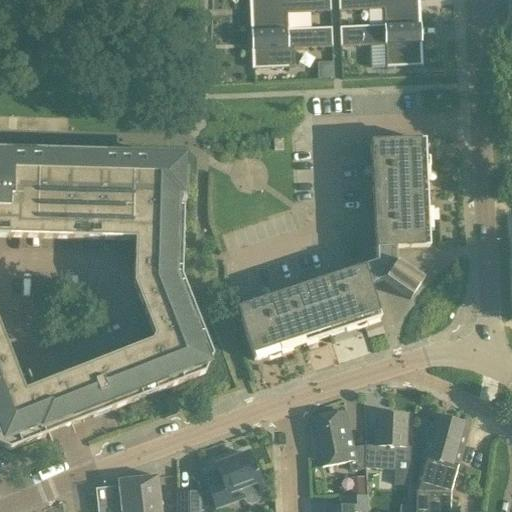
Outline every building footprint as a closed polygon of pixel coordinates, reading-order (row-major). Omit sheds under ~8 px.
[(286,32),(286,31),(285,15),(330,13),(329,0),(253,0),(254,15),(250,15),(250,34),(255,34),(255,33),(286,32)] [(414,26),(414,27),(419,27),(418,7),(414,8),(413,0),(337,0),(338,12),(383,10),(383,27),(383,28),(414,26)] [(383,28),(383,27),(339,29),(339,48),(384,46),(385,69),(420,67),(419,43),(415,44),(414,27),(414,26),(383,28)] [(255,33),(255,34),(255,51),(251,51),(252,70),(293,69),(293,50),(331,49),(330,29),(286,31),(286,32),(255,33)] [(394,258),(393,251),(428,249),(427,233),(423,142),(369,144),(374,258),(374,265),(368,266),(237,310),(235,311),(252,362),(364,325),(379,320),(368,288),(375,285),(382,283),(409,301),(420,284),(394,266),(394,258)] [(92,419),(114,411),(204,376),(211,358),(180,279),(183,174),(170,160),(0,155),(0,448),(9,452),(44,439),(52,435),(92,419)] [(320,469),(349,463),(351,473),(365,470),(366,447),(353,449),(346,414),(310,421),(320,469)] [(375,447),(366,447),(365,470),(396,472),(396,463),(398,463),(398,464),(409,464),(409,463),(411,464),(412,448),(406,448),(408,418),(381,416),(380,433),(376,433),(375,447)] [(417,511),(451,511),(452,495),(459,468),(470,427),(437,418),(426,458),(416,494),(418,494),(417,511)] [(242,499),(243,502),(246,505),(249,505),(256,503),(258,500),(258,496),(257,493),(260,492),(254,475),(256,474),(254,470),(252,471),(246,455),(243,457),(242,455),(239,454),(234,456),(233,458),(233,460),(215,467),(219,479),(216,480),(220,491),(209,495),(214,509),(242,499)] [(348,491),(366,486),(363,476),(345,481),(348,491)] [(96,511),(160,511),(157,481),(156,478),(115,482),(116,489),(94,492),(96,511)] [(200,511),(200,494),(176,494),(176,511),(200,511)] [(341,498),(342,510),(325,511),(369,511),(369,497),(341,498)]
